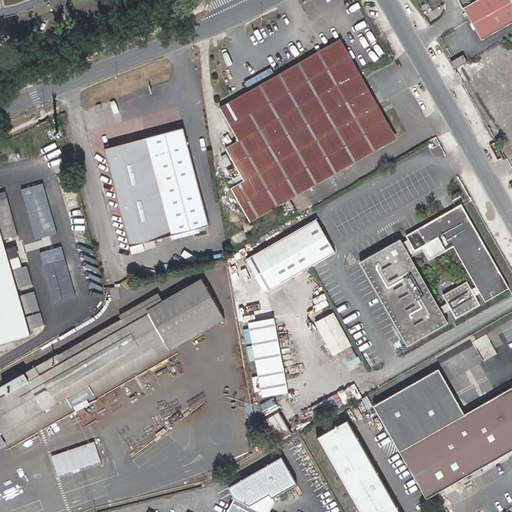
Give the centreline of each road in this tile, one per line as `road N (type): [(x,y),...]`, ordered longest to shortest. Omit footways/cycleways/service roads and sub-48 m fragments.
road 1 (unknown): [(335,246),(327,225),(334,205),(408,159),(430,166),(433,191),(339,246)]
road 2 (unknown): [(511,297),(399,358),(384,358),(331,274),(335,246)]
road 3 (tertiary): [(232,18),(0,114)]
road 4 (tertiary): [(392,0),(511,216)]
